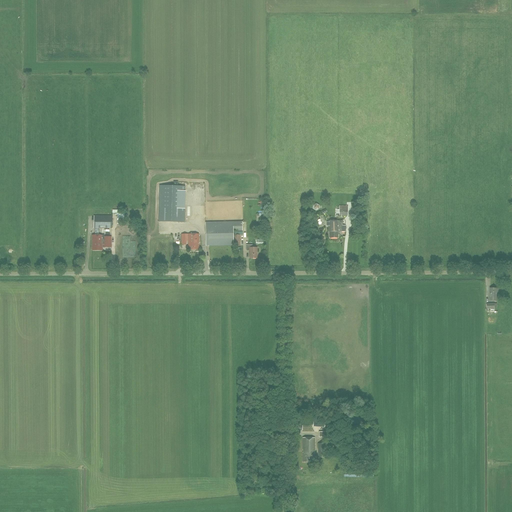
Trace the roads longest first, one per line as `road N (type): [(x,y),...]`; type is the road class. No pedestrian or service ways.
road 1 (unclassified): [(284,273),(0,275)]
road 2 (unclassified): [(511,272),(284,273)]
road 3 (unclassified): [(285,435),(284,273)]
